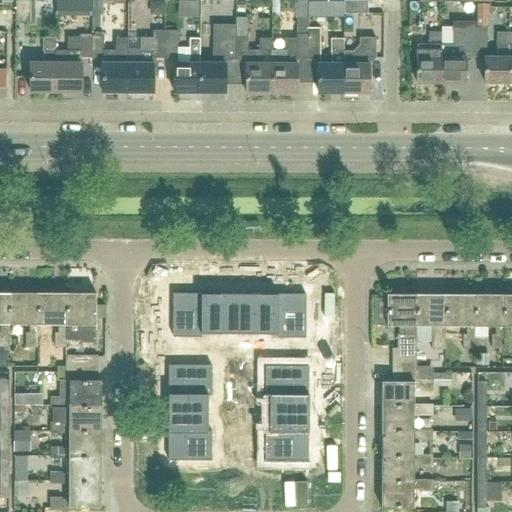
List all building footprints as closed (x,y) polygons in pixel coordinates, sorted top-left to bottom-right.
[(29,0),(14,0),(15,21),(30,21),(29,0)] [(367,0),(344,0),(345,13),(368,13),(367,0)] [(236,62),(246,62),(246,93),(272,93),(272,49),(273,49),(273,39),(259,39),(259,51),(246,51),(246,37),(247,37),(247,16),(236,17),(236,62)] [(272,49),(272,93),(297,93),(297,63),(297,58),(307,58),(306,18),(296,18),(296,39),(284,39),(285,49),(273,49),(272,49)] [(200,62),(200,93),(225,93),(225,62),(235,62),(235,24),(213,24),(213,62),(200,62)] [(56,62),(56,92),(82,92),(82,58),(92,58),(92,35),(91,26),(82,26),(82,38),(69,38),(69,49),(57,49),(57,51),(57,62),(56,62)] [(464,50),(476,51),(476,26),(465,26),(465,33),(454,32),(454,45),(454,56),(442,56),(442,83),(467,83),(467,56),(464,56),(464,50)] [(486,27),(476,26),(476,51),(485,51),(486,27)] [(307,62),(319,62),(319,27),(307,27),(307,62)] [(128,48),(128,51),(128,62),(128,92),(153,92),(153,58),(164,58),(164,31),(154,31),(154,38),(141,38),(141,48),(128,48)] [(164,31),(164,58),(178,58),(178,31),(164,31)] [(430,33),(430,45),(417,45),(418,56),(442,56),(442,32),(430,33)] [(509,83),(510,45),(509,32),(497,32),(497,56),(485,56),(485,83),(509,83)] [(92,35),(92,58),(103,57),(103,35),(92,35)] [(343,51),(343,93),(368,93),(368,64),(375,58),(375,37),(359,37),(359,44),(353,51),(343,51)] [(57,51),(57,49),(57,38),(44,38),(44,51),(57,51)] [(128,51),(128,48),(128,38),(116,38),(116,51),(128,51)] [(188,51),(188,62),(200,62),(200,38),(188,38),(188,51)] [(343,51),(343,39),(331,39),(331,62),(317,62),(317,93),(343,93),(343,51)] [(418,83),(442,83),(442,56),(418,56),(418,83)] [(56,92),(56,62),(31,61),(31,92),(56,92)] [(103,92),(128,92),(128,62),(103,62),(103,92)] [(200,93),(200,62),(188,62),(175,62),(175,93),(200,93)] [(8,293),(0,292),(0,324),(0,332),(0,346),(8,347),(8,325),(8,293)] [(37,347),(37,325),(37,293),(8,293),(8,325),(29,325),(29,332),(25,332),(25,347),(37,347)] [(65,347),(65,340),(66,293),(37,293),(37,325),(57,324),(57,332),(54,332),(53,347),(65,347)] [(95,293),(66,293),(65,340),(81,340),(81,342),(95,342),(95,318),(95,305),(95,293)] [(511,293),(503,294),(503,326),(511,326),(511,293)] [(173,294),(173,336),(202,336),(202,332),(201,332),(201,294),(173,294)] [(201,294),(201,332),(202,332),(220,332),(221,294),(201,294)] [(221,294),(220,332),(240,333),(240,294),(221,294)] [(240,294),(240,333),(259,333),(259,294),(240,294)] [(259,294),(259,333),(277,333),(278,333),(278,294),(259,294)] [(277,333),(277,337),(306,337),(306,294),(278,294),(278,333),(277,333)] [(416,360),(416,326),(416,294),(387,294),(387,326),(399,326),(399,333),(397,333),(397,343),(404,343),(404,348),(392,348),(392,359),(416,360)] [(445,326),(445,294),(416,294),(416,326),(434,326),(434,348),(445,348),(445,326)] [(474,326),(474,294),(445,294),(445,326),(466,326),(466,334),(463,334),(463,348),(474,348),(474,326)] [(474,294),(474,326),(495,326),(495,334),(491,334),(491,348),(503,348),(503,326),(503,294),(474,294)] [(95,305),(95,318),(105,318),(105,305),(95,305)] [(200,358),(200,346),(192,346),(192,358),(200,358)] [(269,359),(277,359),(277,347),(269,347),(269,359)] [(277,347),(277,359),(285,359),(285,347),(277,347)] [(238,354),(226,354),(226,362),(238,362),(238,354)] [(65,367),(97,367),(98,356),(66,355),(65,367)] [(432,365),(416,365),(416,360),(392,359),(392,381),(412,381),(412,379),(432,379),(432,365)] [(238,362),(226,362),(226,370),(238,370),(238,362)] [(238,362),(238,370),(250,370),(250,362),(238,362)] [(97,367),(65,367),(65,381),(69,381),(69,380),(97,380),(97,367)] [(170,367),(169,395),(208,396),(212,396),(212,368),(170,367)] [(267,368),(267,397),(271,397),(271,396),(309,396),(309,368),(267,368)] [(437,389),(453,389),(453,375),(437,375),(437,389)] [(0,379),(0,405),(8,405),(8,380),(0,379)] [(412,381),(392,381),(381,381),(381,406),(411,406),(412,404),(413,404),(413,389),(420,389),(420,391),(432,391),(432,379),(412,379),(412,381)] [(52,408),(70,409),(70,405),(101,405),(101,380),(97,380),(69,380),(69,381),(65,381),(60,380),(59,397),(50,397),(50,408),(52,408)] [(476,406),(485,406),(485,381),(477,381),(476,406)] [(238,405),(238,393),(230,393),(230,405),(238,405)] [(238,393),(238,405),(246,405),(246,393),(238,393)] [(169,395),(169,415),(208,415),(208,396),(169,395)] [(271,397),(271,415),(309,415),(309,396),(271,396),(271,397)] [(411,406),(381,406),(381,431),(411,431),(411,429),(413,429),(413,414),(420,414),(420,416),(432,416),(432,404),(413,404),(412,404),(411,406)] [(0,405),(0,429),(8,430),(8,405),(0,405)] [(49,433),(68,433),(70,433),(70,430),(101,430),(101,405),(70,405),(70,409),(52,408),(52,422),(49,422),(49,433)] [(476,406),(476,432),(485,432),(485,406),(476,406)] [(169,415),(169,434),(208,434),(208,433),(208,415),(169,415)] [(270,434),(309,435),(309,415),(271,415),(270,434)] [(222,423),(222,431),(234,431),(234,423),(222,423)] [(242,423),(241,431),(254,431),(254,423),(242,423)] [(0,429),(0,454),(8,455),(8,430),(0,429)] [(411,431),(381,431),(381,456),(411,456),(411,454),(413,454),(413,438),(420,439),(420,441),(432,441),(432,429),(413,429),(411,429),(411,431)] [(70,455),(101,455),(101,430),(70,430),(70,433),(68,433),(68,449),(62,449),(62,447),(50,447),(50,459),(68,459),(70,459),(70,455)] [(234,439),(234,431),(222,431),(222,439),(234,439)] [(254,439),(254,431),(241,431),(241,439),(254,439)] [(476,457),(485,457),(485,432),(476,432),(476,457)] [(169,434),(169,462),(212,462),(212,433),(208,433),(208,434),(169,434)] [(266,434),(266,462),(309,463),(309,435),(270,434),(266,434)] [(411,456),(381,456),(381,481),(411,481),(411,479),(413,480),(413,464),(420,464),(420,466),(432,466),(432,454),(413,454),(411,454),(411,456)] [(70,459),(68,459),(68,475),(62,474),(62,472),(49,472),(49,484),(68,484),(70,484),(70,480),(101,480),(101,455),(70,455),(70,459)] [(476,457),(476,482),(485,482),(485,457),(476,457)] [(432,480),(413,480),(411,479),(411,481),(381,481),(381,508),(413,508),(414,489),(420,489),(420,491),(432,491),(432,480)] [(70,484),(68,484),(68,500),(61,500),(61,497),(49,497),(49,509),(70,509),(70,507),(100,507),(101,480),(70,480),(70,484)] [(485,482),(476,482),(476,508),(485,508),(485,482)]
